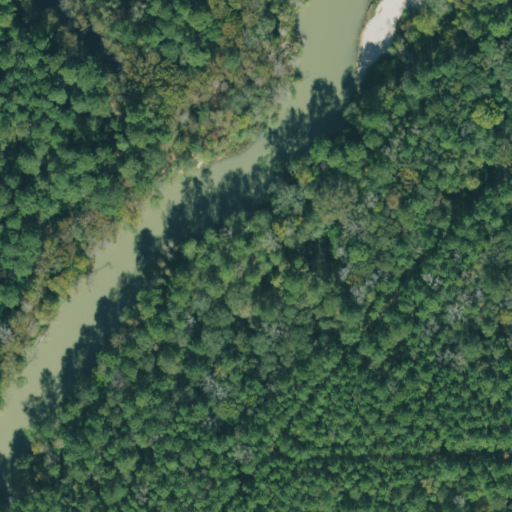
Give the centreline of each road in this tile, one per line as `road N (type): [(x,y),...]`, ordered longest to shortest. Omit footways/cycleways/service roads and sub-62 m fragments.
road 1 (residential): [(280,446),(511,172)]
road 2 (residential): [(280,446),(511,454)]
